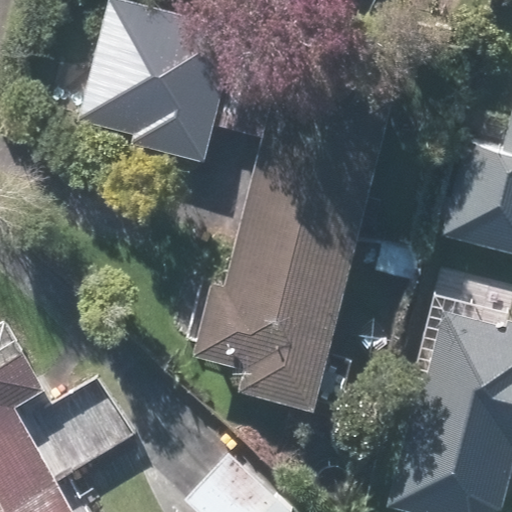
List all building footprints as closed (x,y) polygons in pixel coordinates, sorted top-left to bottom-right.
[(250,15),(196,0),(116,0),(85,116),(213,151),(250,15)] [(252,376),(332,395),(403,100),(285,71),(237,272),(223,269),(205,344),(257,357),(252,376)] [(476,123),(450,225),(511,240),(511,127),(511,132),(476,123)] [(511,303),(449,287),(396,495),(461,511),(509,511),(511,503),(511,303)] [(14,305),(0,313),(0,511),(97,511),(30,398),(59,381),(14,305)] [(236,439),(191,488),(216,511),(295,511),(304,503),(236,439)]
